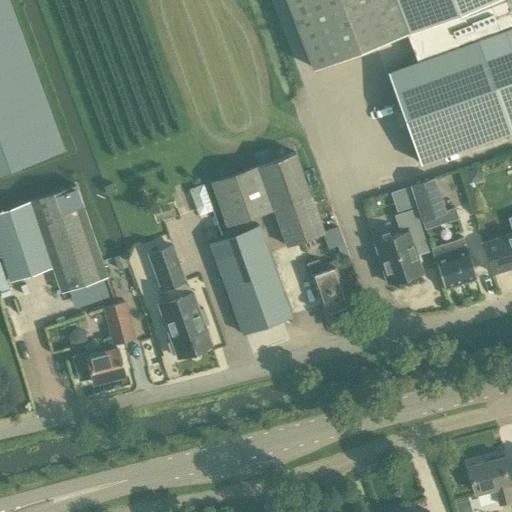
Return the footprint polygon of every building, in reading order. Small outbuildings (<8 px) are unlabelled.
[(0,0),(0,170),(64,147),(9,0),(0,0)] [(286,0),(311,67),(405,32),(393,0),(286,0)] [(416,61),(511,28),(511,19),(504,0),(393,0),(405,32),(416,61)] [(421,167),(511,133),(511,28),(416,61),(385,72),(421,167)] [(258,165),(241,171),(210,181),(226,225),(272,208),(285,246),(323,233),(294,152),(270,161),(266,150),(254,154),(258,165)] [(477,168),(465,172),(469,183),(481,180),(477,168)] [(445,211),(434,176),(409,184),(420,219),(445,211)] [(205,181),(191,186),(200,214),(215,209),(205,181)] [(105,186),(104,186),(107,194),(108,194),(114,191),(111,183),(105,186)] [(0,209),(0,256),(8,280),(51,266),(60,292),(107,275),(75,184),(0,209)] [(394,214),(399,231),(372,240),(386,284),(423,273),(418,254),(428,251),(415,208),(394,214)] [(491,273),(511,266),(511,210),(478,221),(485,242),(482,243),(491,273)] [(258,224),(209,242),(242,333),(291,316),(258,224)] [(338,228),(323,233),(328,248),(336,245),(343,243),(338,228)] [(443,289),(475,278),(462,237),(430,248),(443,289)] [(171,242),(148,251),(161,287),(185,279),(171,242)] [(343,243),(336,245),(340,258),(348,255),(343,243)] [(122,255),(114,257),(119,269),(126,267),(122,255)] [(322,271),(317,259),(306,263),(323,312),(347,304),(334,267),(322,271)] [(193,289),(158,301),(177,356),(211,344),(193,289)] [(85,355),(85,352),(72,356),(79,379),(90,376),(92,382),(124,374),(115,342),(133,337),(123,301),(102,307),(111,337),(103,339),(106,349),(85,355)] [(501,502),(511,499),(511,488),(511,484),(511,483),(511,482),(506,457),(470,465),(477,492),(497,487),(501,502)]
